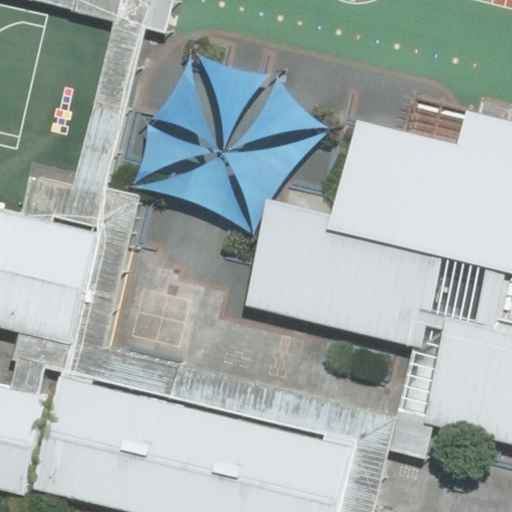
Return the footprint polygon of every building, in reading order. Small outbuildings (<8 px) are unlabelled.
[(440,335),(460,243),(511,254),(511,114),(475,106),(469,135),(378,116),(359,202),(284,186),(260,296),(440,335)] [(0,311),(86,332),(112,224),(0,197),(0,311)] [(511,324),(455,312),(432,415),(511,431),(511,324)] [(345,511),(365,425),(74,360),(47,481),(183,511),(345,511)] [(58,391),(0,377),(0,472),(38,481),(58,391)]
